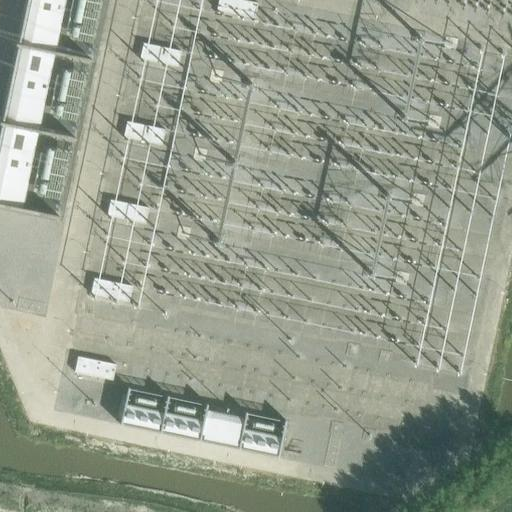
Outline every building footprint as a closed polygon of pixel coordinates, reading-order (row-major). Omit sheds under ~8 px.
[(29,0),(0,140),(0,205),(23,210),(23,209),(39,132),(39,131),(55,54),(56,52),(66,0),(29,0)] [(240,0),(219,0),(217,10),(254,18),(255,17),(258,4),(240,0)] [(143,44),(140,59),(178,67),(181,52),(143,44)] [(127,122),(124,137),(161,145),(162,143),(165,130),(127,122)] [(111,200),(108,215),(145,223),(148,208),(111,200)] [(94,278),(91,293),(128,301),(132,286),(94,278)] [(77,357),(74,372),(112,380),(115,365),(77,357)] [(124,405),(120,425),(279,457),(283,438),(281,437),(243,429),(246,419),(243,418),(206,411),(205,410),(203,421),(165,413),(164,413),(126,405),(124,405)]
